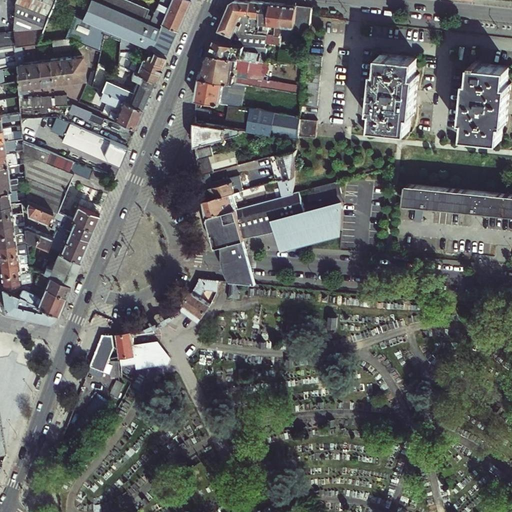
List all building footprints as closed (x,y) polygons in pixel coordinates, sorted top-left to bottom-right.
[(31,41),(37,41),(43,27),(53,0),(15,0),(15,1),(13,29),(3,31),(0,31),(0,45),(10,44),(19,43),(21,43),(31,41)] [(90,0),(83,18),(167,53),(172,41),(177,29),(108,0),(90,0)] [(108,0),(177,29),(184,12),(187,5),(189,0),(158,0),(152,16),(147,13),(149,8),(130,0),(108,0)] [(228,12),(218,36),(226,39),(224,44),(231,46),(242,47),(244,47),(250,47),(266,48),(267,45),(268,36),(258,36),(254,35),(248,35),(249,29),(252,1),(238,0),(236,0),(232,3),(228,12)] [(260,20),(262,2),(258,2),(252,1),(249,29),(248,35),(254,35),(255,31),(255,27),(259,28),(259,25),(260,20)] [(269,26),(272,3),(268,3),(262,2),(260,20),(259,25),(264,25),(263,32),(259,31),(258,36),(268,36),(269,26)] [(281,36),(284,4),(279,4),(272,3),(269,26),(278,27),(276,29),(275,36),(274,36),(273,46),(280,47),(281,36)] [(281,36),(294,37),(297,6),(290,5),(284,4),(281,36)] [(305,6),(297,6),(295,33),(310,34),(311,15),(312,7),(305,6)] [(167,53),(83,18),(75,15),(67,37),(72,39),(100,50),(104,34),(119,40),(117,63),(130,68),(156,79),(157,75),(163,61),(167,53)] [(216,43),(211,54),(266,63),(269,48),(266,48),(250,47),(244,47),(242,47),(231,46),(224,44),(226,39),(218,36),(216,43)] [(64,37),(49,39),(50,50),(68,48),(68,49),(73,49),(72,39),(67,37),(64,37)] [(10,44),(12,56),(13,64),(22,63),(19,43),(10,44)] [(10,44),(0,45),(0,49),(1,58),(4,57),(12,56),(10,44)] [(319,105),(324,53),(308,51),(304,87),(304,94),(304,96),(303,103),(303,104),(319,105)] [(266,63),(211,54),(207,63),(201,78),(230,82),(245,85),(247,85),(304,94),(304,87),(264,80),(266,63)] [(378,70),(374,109),(376,109),(374,126),(411,130),(412,113),(416,114),(417,95),(420,74),(416,74),(418,58),(382,54),(380,71),(378,70)] [(74,55),(69,56),(70,67),(81,66),(79,55),(74,55)] [(12,56),(4,57),(6,68),(14,67),(13,64),(12,56)] [(58,58),(60,69),(70,67),(69,56),(63,57),(58,58)] [(47,59),(48,70),(60,69),(58,58),(52,59),(47,59)] [(36,61),(37,72),(48,70),(47,59),(41,60),(36,61)] [(26,74),(37,72),(36,61),(28,62),(24,63),(26,74)] [(472,79),(470,79),(466,118),(468,119),(467,135),(504,139),(505,122),(508,123),(510,104),(511,83),(509,82),(511,67),(481,64),(481,61),(478,61),(477,64),(474,63),(472,79)] [(14,67),(15,75),(26,74),(24,63),(23,63),(22,63),(13,64),(14,67)] [(83,76),(81,66),(70,67),(72,78),(77,77),(83,76)] [(0,82),(16,81),(15,75),(14,67),(6,68),(0,68),(0,82)] [(67,78),(72,78),(70,67),(60,69),(61,79),(67,78)] [(106,79),(102,90),(144,107),(150,94),(154,83),(156,79),(130,68),(127,74),(138,79),(133,91),(106,79)] [(55,80),(61,79),(60,69),(48,70),(50,81),(55,80)] [(44,82),(50,81),(48,70),(37,72),(39,82),(44,82)] [(34,83),(39,82),(37,72),(26,74),(27,84),(34,83)] [(26,84),(27,84),(26,74),(15,75),(16,81),(16,86),(25,84),(26,84)] [(227,96),(230,82),(201,78),(200,86),(198,100),(203,101),(206,101),(230,105),(241,107),(243,99),(227,96)] [(245,85),(230,82),(227,96),(243,99),(245,85)] [(25,84),(16,86),(19,106),(66,104),(66,95),(53,95),(53,97),(50,97),(50,95),(30,96),(27,96),(27,100),(21,101),(20,93),(27,92),(25,84)] [(101,111),(136,126),(140,117),(144,107),(102,90),(99,97),(105,100),(101,111)] [(71,104),(68,111),(88,119),(88,118),(108,126),(109,123),(110,120),(71,104)] [(302,116),(251,108),(241,107),(230,105),(228,119),(249,122),(248,130),(299,137),(300,136),(301,118),(302,116)] [(202,108),(197,107),(197,115),(210,116),(211,109),(202,108)] [(0,127),(4,127),(3,120),(21,118),(20,111),(0,114),(0,127)] [(319,120),(301,118),(300,136),(317,138),(319,120)] [(121,163),(127,147),(105,137),(70,122),(61,142),(107,161),(108,160),(120,165),(121,163)] [(196,133),(195,146),(210,142),(241,133),(242,129),(196,122),(196,133)] [(12,125),(4,127),(0,127),(0,139),(22,136),(21,124),(17,125),(18,130),(13,130),(12,125)] [(22,136),(0,139),(0,152),(5,152),(5,148),(15,147),(15,144),(23,143),(22,139),(22,136)] [(28,198),(42,204),(52,208),(57,210),(74,170),(90,177),(93,169),(22,139),(23,143),(25,171),(25,175),(25,181),(27,203),(28,198)] [(213,154),(211,147),(196,150),(199,165),(201,176),(238,165),(234,149),(213,154)] [(299,148),(279,154),(280,159),(285,177),(296,174),(299,148)] [(0,165),(15,163),(13,151),(5,152),(0,152),(0,165)] [(0,177),(25,175),(25,171),(20,172),(19,163),(15,163),(0,165),(0,177)] [(294,193),(296,174),(285,177),(278,179),(282,196),(294,193)] [(0,190),(15,189),(18,188),(18,181),(25,181),(25,175),(0,177),(0,190)] [(205,200),(235,192),(276,180),(274,175),(249,182),(247,175),(237,178),(238,181),(212,187),(211,183),(202,186),(204,195),(205,200)] [(340,182),(315,188),(317,193),(310,195),(311,201),(343,193),(340,182)] [(511,194),(408,185),(407,202),(425,204),(424,209),(430,209),(430,212),(440,213),(441,206),(474,209),(473,214),(478,214),(478,216),(489,217),(490,211),(511,213),(511,194)] [(16,199),(15,189),(0,190),(0,201),(11,200),(16,199)] [(207,210),(208,215),(239,207),(235,192),(205,200),(207,210)] [(306,211),(301,192),(294,193),(282,196),(239,207),(208,215),(212,229),(215,236),(217,247),(219,249),(224,247),(224,245),(248,239),(248,237),(252,237),(279,233),(284,252),(342,236),(346,201),(306,211)] [(35,215),(38,216),(42,204),(28,198),(27,203),(27,212),(35,215)] [(10,203),(0,204),(0,214),(11,213),(10,203)] [(78,203),(72,217),(94,226),(97,218),(100,212),(78,203)] [(52,208),(42,204),(38,216),(44,219),(47,220),(49,216),(52,208)] [(94,226),(72,217),(57,210),(52,208),(49,216),(63,222),(61,226),(69,229),(89,238),(92,231),(94,226)] [(0,224),(13,223),(11,213),(0,214),(0,224)] [(57,224),(61,226),(63,222),(49,216),(47,220),(53,223),(52,226),(56,227),(57,224)] [(0,235),(14,233),(13,223),(0,224),(0,235)] [(57,249),(60,250),(69,229),(61,226),(57,224),(56,227),(55,230),(52,236),(48,245),(57,249)] [(36,240),(40,231),(31,227),(27,225),(24,226),(25,232),(26,236),(36,240)] [(60,250),(80,259),(87,241),(89,238),(69,229),(60,250)] [(36,240),(48,245),(52,236),(45,233),(40,231),(36,240)] [(19,232),(14,233),(0,235),(0,245),(27,242),(26,236),(25,232),(19,232)] [(248,239),(224,245),(224,247),(224,252),(223,258),(224,262),(224,265),(226,271),(228,276),(231,281),(260,283),(254,263),(248,239)] [(27,242),(0,245),(0,255),(28,252),(27,242)] [(41,270),(70,282),(74,273),(78,264),(80,259),(60,250),(57,249),(50,264),(45,262),(41,270)] [(0,265),(18,263),(23,263),(29,262),(28,252),(0,255),(0,265)] [(0,274),(0,275),(19,273),(18,263),(0,265),(0,274)] [(70,282),(41,270),(39,269),(36,277),(32,275),(33,281),(44,286),(65,294),(68,287),(70,282)] [(33,281),(32,275),(30,271),(24,272),(26,282),(33,281)] [(19,273),(0,275),(1,282),(1,285),(21,283),(19,273)] [(219,279),(201,277),(192,292),(184,303),(186,305),(204,317),(205,318),(213,307),(209,304),(217,294),(219,279)] [(18,294),(57,312),(62,301),(65,294),(44,286),(40,296),(21,287),(18,294)] [(2,287),(5,310),(17,313),(44,320),(49,321),(55,318),(57,312),(18,294),(2,287)] [(204,317),(186,305),(181,312),(199,324),(204,317)] [(102,334),(88,370),(103,376),(112,352),(120,351),(121,355),(123,366),(137,363),(138,370),(169,365),(171,359),(158,341),(135,344),(133,331),(128,332),(120,334),(109,334),(102,334)] [(113,372),(121,371),(119,356),(111,357),(113,372)] [(125,384),(117,381),(111,394),(118,398),(125,384)] [(89,439),(110,400),(95,392),(74,431),(89,439)]
